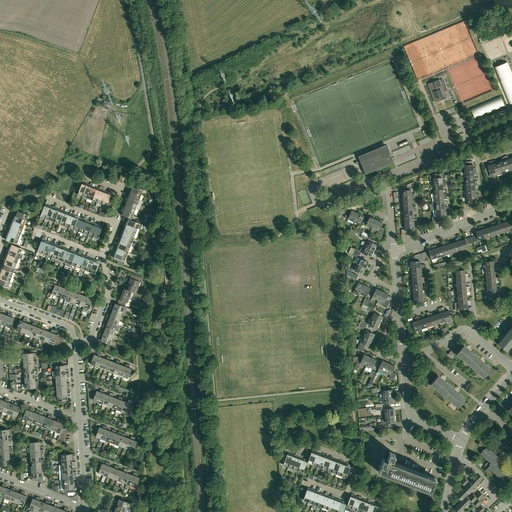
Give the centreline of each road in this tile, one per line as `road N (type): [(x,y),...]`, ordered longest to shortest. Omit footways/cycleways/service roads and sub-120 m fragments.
road 1 (unclassified): [(126,177),(153,144),(127,0)]
road 2 (residential): [(394,252),(511,204)]
